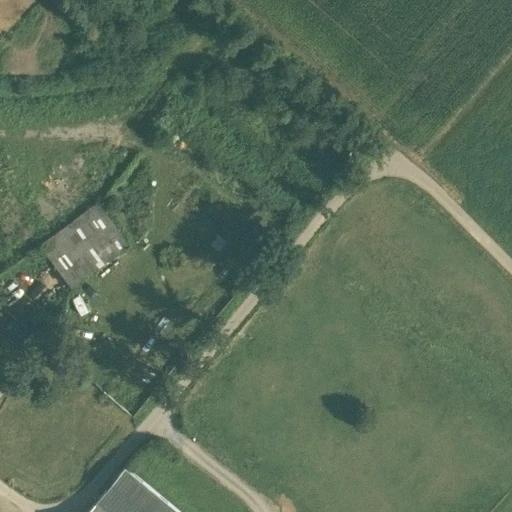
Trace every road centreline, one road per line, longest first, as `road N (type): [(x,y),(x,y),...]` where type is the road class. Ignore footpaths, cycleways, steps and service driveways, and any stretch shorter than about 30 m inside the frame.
road 1 (track): [(383,146),(210,0)]
road 2 (track): [(150,417),(266,511)]
